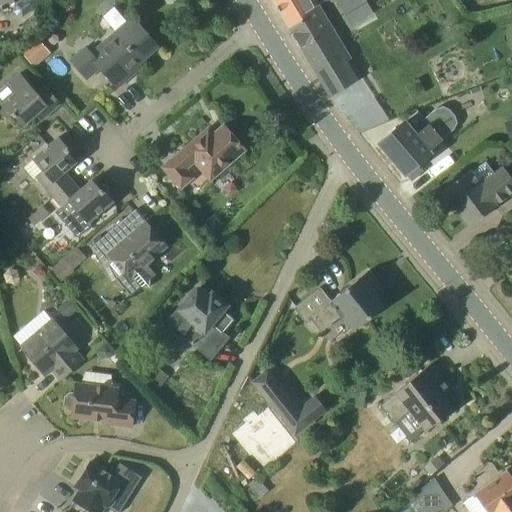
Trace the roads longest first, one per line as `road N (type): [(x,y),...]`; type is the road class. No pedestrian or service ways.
road 1 (residential): [(189,466),(339,148)]
road 2 (tertiary): [(511,361),(339,148)]
road 3 (residential): [(6,511),(67,439),(189,466)]
road 4 (residential): [(259,28),(104,153)]
road 5 (tertiary): [(339,148),(259,28)]
